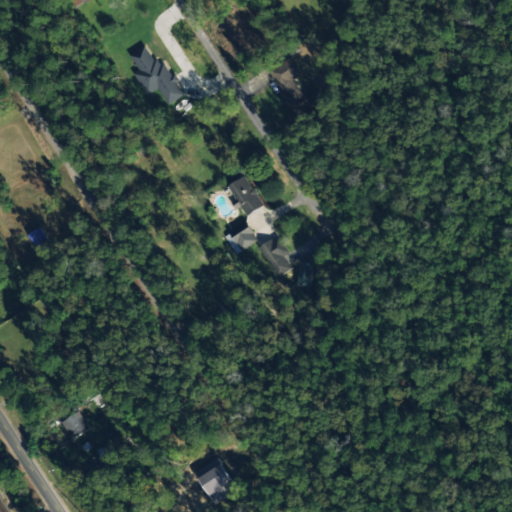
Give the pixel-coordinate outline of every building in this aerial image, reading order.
[(130,55),(139,71),(134,74),(147,95),(158,89),(168,105),(182,97),(150,43),(130,55)] [(269,69),(280,92),(278,93),(291,121),(312,111),(308,103),(319,97),(314,88),(299,95),(292,79),(301,75),(293,58),(269,69)] [(235,199),(234,200),(244,217),(263,206),(246,176),(228,187),(235,199)] [(227,238),(234,253),(257,242),(251,227),(227,238)] [(259,246),(276,277),(291,269),(284,255),(288,253),(279,236),(259,246)] [(295,287),(306,287),(308,263),(297,262),(295,287)] [(62,421),(71,439),(89,431),(80,412),(62,421)] [(199,479),(216,504),(229,494),(226,490),(235,484),(221,464),(199,479)]
